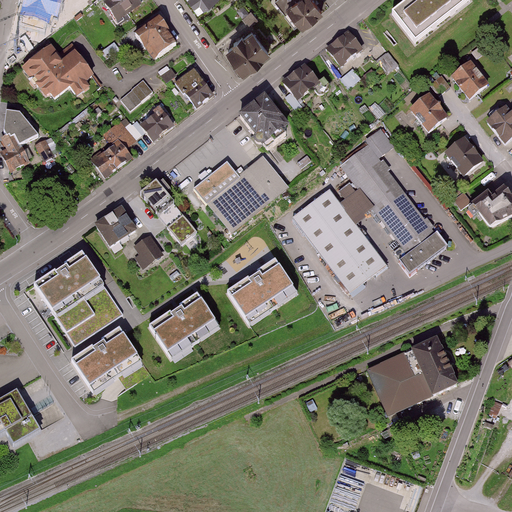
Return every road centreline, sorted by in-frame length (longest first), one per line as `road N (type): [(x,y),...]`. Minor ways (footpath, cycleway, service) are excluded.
road 1 (track): [(97,428),(326,327)]
road 2 (residential): [(40,249),(237,98)]
road 3 (unclassified): [(511,306),(435,511)]
road 4 (residential): [(0,298),(78,423),(97,428)]
road 5 (residential): [(237,98),(343,17)]
